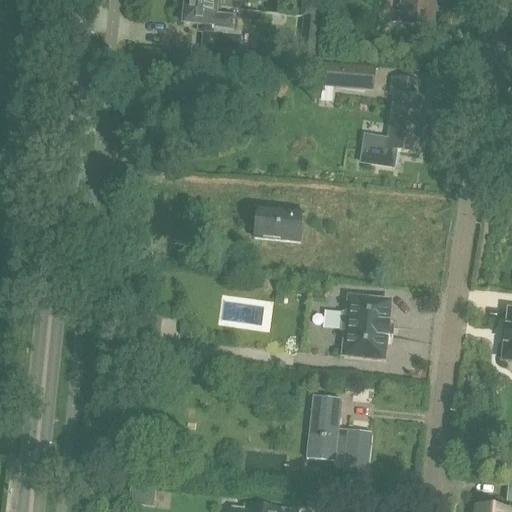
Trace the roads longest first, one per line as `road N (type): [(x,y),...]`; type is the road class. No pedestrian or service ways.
road 1 (residential): [(431,511),(492,0)]
road 2 (primary): [(26,511),(81,0)]
